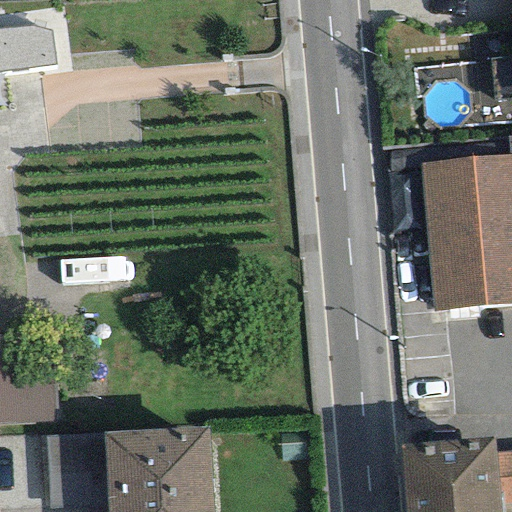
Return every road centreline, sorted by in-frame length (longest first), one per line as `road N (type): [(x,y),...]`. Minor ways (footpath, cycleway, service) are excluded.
road 1 (tertiary): [(366,511),(324,0)]
road 2 (unknown): [(356,390),(504,434)]
